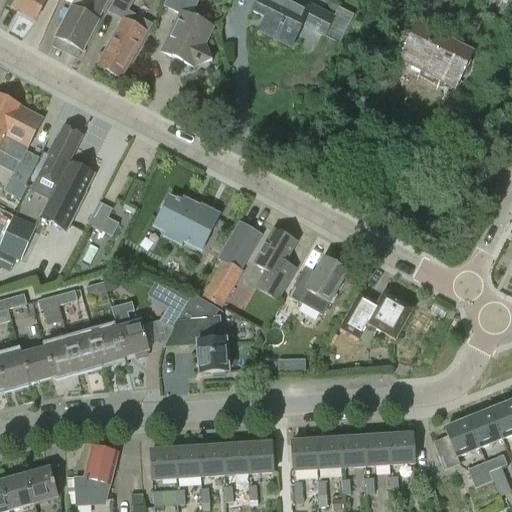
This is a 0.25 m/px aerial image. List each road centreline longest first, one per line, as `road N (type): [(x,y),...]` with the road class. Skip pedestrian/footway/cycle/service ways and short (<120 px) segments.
road 1 (unclassified): [(464,295),(0,49)]
road 2 (residential): [(0,434),(84,413),(433,396),(461,384),(494,338)]
